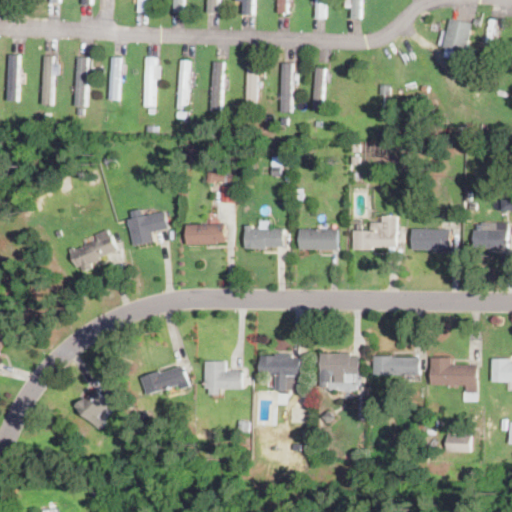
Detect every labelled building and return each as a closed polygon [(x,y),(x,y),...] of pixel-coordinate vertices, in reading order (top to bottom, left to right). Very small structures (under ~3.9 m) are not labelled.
[(149,0),(149,12),(140,12),(140,0),(149,0)] [(185,0),(185,6),(184,12),(176,12),(176,0),(185,0)] [(219,0),(219,15),(211,14),(211,0),(219,0)] [(254,0),(254,4),(254,12),(246,12),(246,0),(254,0)] [(289,0),(289,2),(289,14),(279,14),(279,0),(289,0)] [(327,0),(327,18),(318,18),(318,0),(327,0)] [(362,0),(362,17),(362,18),(353,18),(353,7),(353,0),(362,0)] [(474,23),(468,47),(465,61),(445,56),(447,47),(446,46),(439,45),(442,31),(443,30),(449,31),(452,18),(474,23)] [(494,42),(489,62),(481,60),(490,19),(498,21),(494,42)] [(18,90),(18,98),(9,98),(9,90),(11,55),(20,56),(18,90)] [(54,103),(44,103),(45,55),(55,55),(54,103)] [(88,79),(87,106),(77,106),(79,57),(89,57),(88,79)] [(122,74),(120,100),(111,99),(114,57),(123,57),(122,74)] [(155,106),(147,106),(148,57),(157,57),(155,106)] [(188,98),(187,109),(179,108),(183,60),(191,60),(188,98)] [(461,70),(451,68),(453,61),(462,63),(461,70)] [(224,89),(222,110),(212,109),(213,100),(215,62),(225,63),(224,89)] [(473,67),(471,72),(465,70),(468,64),(474,66),(473,67)] [(258,106),(258,108),(249,108),(250,79),(250,66),(259,66),(258,106)] [(283,67),(284,67),(292,67),(292,75),(291,83),(290,113),(281,113),(282,101),(282,99),(282,95),(282,93),(283,67)] [(323,109),(323,110),(315,109),(318,67),(326,68),(323,109)] [(392,92),(392,95),(381,95),(382,84),(392,85),(392,92)] [(156,122),(155,130),(147,129),(148,121),(156,122)] [(361,152),(353,152),(353,143),(361,143),(361,152)] [(117,162),(107,163),(106,157),(116,155),(117,162)] [(361,163),(353,163),(353,155),(361,155),(361,163)] [(283,170),(283,175),(273,174),(273,169),(273,166),(283,167),(283,170)] [(226,177),(226,180),(216,179),(216,184),(209,182),(211,169),(227,172),(226,177)] [(382,178),(382,179),(368,178),(369,170),(382,170),(382,178)] [(238,174),(236,181),(230,179),(232,172),(238,174)] [(223,201),(236,202),(237,185),(224,184),(223,201)] [(136,246),(130,219),(165,211),(169,227),(154,231),(156,241),(136,246)] [(399,230),(399,232),(399,246),(375,246),(375,249),(356,249),(356,230),(358,230),(358,224),(363,224),(363,230),(373,230),(373,222),(384,222),(384,215),(399,216),(399,230)] [(509,230),(509,236),(509,248),(475,247),(475,246),(475,223),(484,223),(484,230),(498,231),(498,222),(510,223),(509,230)] [(203,244),(189,244),(189,224),(227,223),(227,242),(218,242),(218,244),(203,244)] [(286,246),(267,246),(267,249),(247,249),(248,225),(255,225),(255,228),(286,229),(286,246)] [(116,243),(119,250),(104,257),(109,269),(90,277),(85,266),(79,269),(70,248),(76,246),(77,249),(99,240),(97,234),(110,228),(116,243)] [(340,246),(340,249),(302,249),(302,228),(340,229),(340,246)] [(452,246),(444,247),(444,250),(414,249),(414,229),(452,230),(452,246)] [(0,333),(8,337),(7,338),(2,352),(0,355),(0,333)] [(304,355),(304,356),(303,375),(299,375),(299,390),(277,390),(278,375),(262,374),(263,355),(276,355),(276,353),(304,354),(304,355)] [(352,353),(352,356),(361,356),(360,374),(355,374),(355,382),(347,381),(347,382),(337,382),(337,376),(333,376),(333,382),(328,382),(328,387),(322,387),(323,353),(342,354),(342,353),(352,353)] [(394,357),(421,357),(422,374),(376,374),(376,356),(394,356),(394,357)] [(479,378),(479,401),(466,401),(466,391),(468,391),(468,385),(433,384),(433,366),(433,357),(453,357),(453,364),(480,364),(479,378)] [(511,381),(494,381),(494,358),(511,358),(511,362),(511,381)] [(244,387),(244,388),(207,388),(207,379),(207,361),(228,361),(227,373),(245,373),(244,387)] [(186,368),(189,377),(192,386),(183,389),(181,384),(150,394),(144,377),(162,370),(163,373),(185,365),(186,368)] [(105,395),(107,397),(113,402),(95,423),(77,407),(86,397),(88,399),(92,394),(94,395),(99,389),(105,395)] [(389,401),(389,413),(379,413),(379,405),(379,401),(389,401)] [(306,422),(291,422),(291,406),(306,406),(306,422)] [(336,415),(328,420),(324,414),(331,409),(336,415)] [(251,421),(250,432),(239,432),(240,420),(251,421)] [(509,438),(502,438),(502,427),(511,427),(511,438),(509,438)] [(442,440),(434,448),(428,442),(436,434),(442,440)] [(473,451),(449,451),(449,434),(473,434),(473,451)] [(107,493),(107,497),(94,496),(94,489),(107,489),(107,493)]
